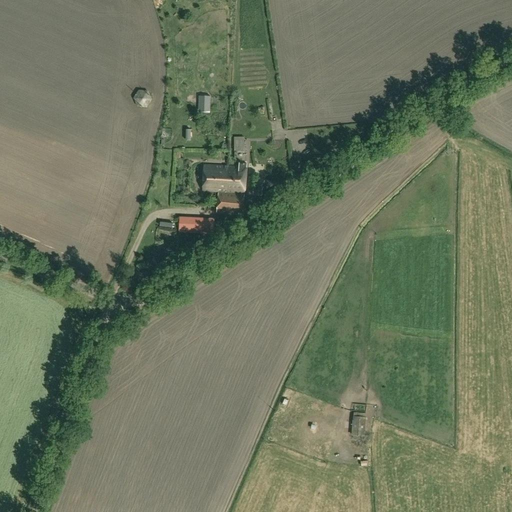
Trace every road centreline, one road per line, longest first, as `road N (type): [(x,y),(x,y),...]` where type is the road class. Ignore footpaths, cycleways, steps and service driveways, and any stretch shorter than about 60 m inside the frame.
road 1 (unclassified): [(111,299),(141,300),(171,287),(511,59)]
road 2 (unclassified): [(35,511),(111,299)]
